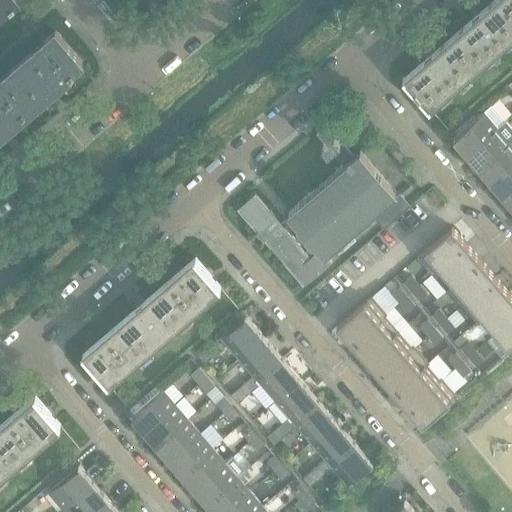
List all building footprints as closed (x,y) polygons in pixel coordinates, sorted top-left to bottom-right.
[(17,0),(0,0),(0,15),(11,6),(11,7),(16,3),(15,3),(17,0)] [(477,67),(511,36),(511,2),(510,0),(493,0),(451,37),(477,67)] [(73,69),(82,61),(84,64),(55,30),(44,39),(45,40),(0,79),(0,84),(25,114),(71,75),(75,72),(73,69)] [(430,107),(468,74),(477,67),(451,37),(405,77),(404,76),(403,78),(429,109),(431,107),(430,107)] [(0,135),(25,114),(0,84),(0,135)] [(467,152),(496,127),(504,120),(491,106),(484,112),(483,112),(455,136),(454,137),(467,152)] [(480,167),(509,141),(496,127),(467,152),(480,167)] [(238,208),(237,209),(258,233),(263,240),(303,286),(332,261),(326,254),(331,250),(350,233),(357,227),(362,224),(371,216),(373,214),(384,227),(408,206),(405,202),(399,196),(397,193),(360,150),(354,155),(340,139),(341,138),(334,130),(333,131),(324,139),(322,141),(329,148),(330,147),(344,164),(337,170),(334,173),(324,181),(320,184),(310,193),(307,196),(287,213),(289,216),(313,243),(304,250),(281,223),(255,193),(254,194),(256,196),(239,210),(238,208)] [(492,181),(511,164),(511,145),(509,141),(480,167),(492,181)] [(505,196),(511,189),(511,164),(492,181),(505,196)] [(432,273),(467,243),(452,226),(417,256),(432,273)] [(449,287),(481,260),(467,243),(432,273),(432,274),(440,268),(452,283),(449,286),(449,287)] [(221,286),(216,281),(196,257),(169,279),(195,309),(221,286)] [(464,302),(495,276),(481,260),(449,287),(463,303),(464,302)] [(411,292),(418,285),(411,276),(403,282),(411,292)] [(478,319),(509,292),(495,276),(464,302),(478,319)] [(195,309),(169,279),(106,334),(132,363),(195,309)] [(419,301),(426,294),(418,285),(411,292),(419,301)] [(400,301),(407,295),(399,286),(392,292),(400,301)] [(495,333),(511,318),(511,296),(509,292),(478,319),(478,320),(482,317),(495,333)] [(407,310),(415,304),(407,295),(400,301),(407,310)] [(351,343),(386,313),(372,296),(337,326),(351,343)] [(439,324),(446,318),(439,309),(431,315),(439,324)] [(383,344),(398,331),(385,315),(387,314),(386,313),(351,343),(365,359),(374,352),(383,344)] [(239,357),(264,336),(245,314),(244,315),(220,336),(239,357)] [(428,334),(435,328),(428,318),(420,325),(428,334)] [(447,333),(454,327),(446,318),(439,324),(447,333)] [(511,348),(511,318),(495,333),(510,350),(511,348)] [(436,343),(443,337),(435,328),(428,334),(436,343)] [(380,376),(414,346),(414,345),(412,346),(398,331),(383,344),(374,352),(365,359),(380,376)] [(132,363),(106,334),(82,354),(108,384),(132,363)] [(257,379),(282,357),(264,336),(239,357),(257,379)] [(467,357),(475,351),(467,342),(459,348),(467,357)] [(213,356),(203,346),(195,353),(204,364),(213,356)] [(394,392),(429,362),(414,346),(380,376),(394,392)] [(456,367),(464,360),(456,351),(448,358),(456,367)] [(475,366),(483,360),(475,351),(467,357),(475,366)] [(275,400),(300,378),(282,357),(257,379),(275,400)] [(464,376),(471,369),(464,360),(456,367),(464,376)] [(408,409),(443,379),(442,378),(440,379),(427,365),(429,363),(429,362),(394,392),(408,409)] [(207,376),(199,367),(191,374),(199,383),(207,376)] [(215,385),(207,376),(199,383),(207,393),(215,385)] [(248,394),(259,384),(252,376),(241,385),(248,394)] [(293,421),(318,399),(300,378),(275,400),(293,421)] [(457,396),(443,379),(408,409),(422,426),(457,396)] [(238,403),(248,394),(241,385),(230,394),(238,403)] [(144,427),(173,402),(162,388),(133,413),(133,412),(132,413),(144,427)] [(61,424),(56,419),(35,395),(10,417),(35,446),(61,424)] [(232,405),(224,396),(216,403),(224,412),(232,405)] [(311,441),(336,420),(318,399),(293,421),(311,441)] [(156,440),(185,415),(173,402),(144,427),(156,440)] [(240,414),(232,405),(224,412),(232,422),(240,414)] [(169,456),(198,431),(185,415),(156,440),(169,456)] [(0,476),(18,461),(35,446),(10,417),(0,425),(0,476)] [(284,436),(295,426),(288,418),(277,427),(284,436)] [(329,462),(354,441),(336,420),(311,441),(329,462)] [(257,434),(249,425),(241,432),(249,441),(257,434)] [(274,444),(284,436),(277,427),(266,436),(274,444)] [(182,471),(211,446),(198,431),(169,456),(182,471)] [(265,443),(257,434),(249,441),(257,451),(265,443)] [(363,470),(372,463),(372,464),(373,463),(354,441),(329,462),(351,487),(367,473),(366,472),(365,473),(363,470)] [(195,486),(224,461),(211,446),(182,471),(195,486)] [(282,463),(274,454),(266,461),(274,471),(282,463)] [(208,501),(237,476),(244,470),(233,456),(225,462),(224,461),(195,486),(208,501)] [(320,477),(331,468),(324,459),(313,469),(320,477)] [(290,473),(282,463),(274,471),(282,480),(290,473)] [(61,507),(92,480),(79,464),(78,465),(78,466),(48,491),(61,507)] [(310,486),(320,477),(313,469),(302,478),(310,486)] [(217,511),(225,511),(250,491),(237,476),(208,501),(217,511)] [(65,511),(86,511),(106,495),(92,480),(61,507),(65,511)] [(307,492),(299,483),(291,490),(299,500),(307,492)] [(255,511),(263,506),(250,491),(225,511),(255,511)] [(307,509),(315,502),(307,492),(299,500),(294,504),(301,511),(303,511),(306,508),(307,509)] [(117,511),(119,511),(106,495),(86,511),(117,511)] [(415,511),(404,499),(403,500),(404,500),(395,508),(393,505),(394,504),(393,503),(383,511),(415,511)]
